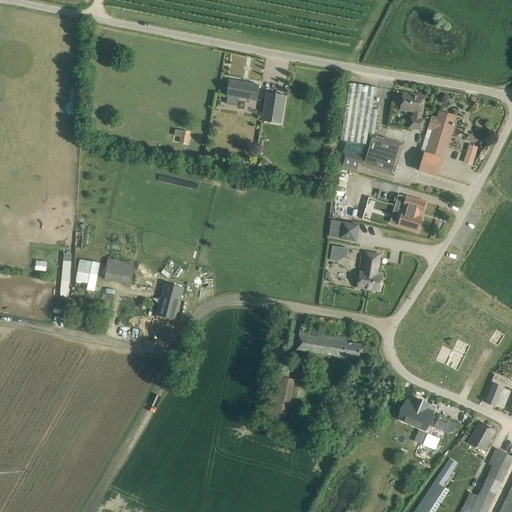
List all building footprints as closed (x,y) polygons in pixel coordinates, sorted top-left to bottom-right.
[(227,95),(256,100),(259,85),(230,81),(227,95)] [(350,83),(340,140),(366,144),(368,133),(374,134),(378,110),(372,109),(375,87),(350,83)] [(285,96),(266,92),(262,121),(281,124),(285,96)] [(425,96),(403,93),(402,96),(399,95),(395,98),(394,104),(397,108),(400,108),(400,110),(414,112),(413,117),(411,117),(409,128),(422,130),(424,119),(421,119),(422,113),(425,96)] [(442,158),(443,155),(452,125),(453,126),(454,124),(453,123),(455,116),(439,112),(437,118),(431,117),(427,130),(433,131),(427,154),(421,152),(416,168),(420,169),(419,171),(437,176),(442,158)] [(176,130),(174,136),(181,137),(188,138),(189,132),(176,130)] [(343,151),(338,168),(357,173),(359,165),(394,175),(403,144),(370,134),(365,150),(363,149),(362,157),(343,151)] [(477,147),(469,145),(464,162),(472,164),(477,147)] [(398,194),(394,206),(403,209),(398,225),(418,231),(422,218),(418,216),(419,211),(423,212),(425,202),(407,197),(403,208),(401,207),(404,196),(398,194)] [(359,224),(342,221),(339,239),(356,242),(359,224)] [(86,233),(76,232),(75,247),(85,248),(86,233)] [(332,246),(331,260),(347,261),(347,246),(332,246)] [(380,254),(371,253),(364,252),(361,271),(360,270),(357,288),(380,292),(383,275),(377,274),(380,254)] [(70,296),(71,259),(63,258),(61,295),(70,296)] [(99,263),(80,259),(75,288),(94,291),(99,263)] [(132,263),(108,259),(105,279),(129,283),(132,263)] [(165,284),(156,316),(175,320),(183,288),(165,284)] [(171,339),(174,329),(154,323),(151,333),(171,339)] [(496,329),(488,340),(496,346),(504,335),(496,329)] [(339,336),(300,330),(297,349),(359,359),(361,345),(338,341),(339,336)] [(442,345),(435,360),(458,371),(471,346),(458,339),(452,350),(442,345)] [(370,366),(358,363),(356,371),(368,374),(370,366)] [(329,371),(308,364),(305,375),(325,382),(329,371)] [(294,411),(293,377),(279,378),(280,411),(294,411)] [(511,391),(502,387),(494,383),(486,403),(494,406),(495,405),(510,412),(509,412),(511,412),(511,391)] [(424,416),(425,415),(429,405),(414,399),(410,410),(408,409),(405,417),(419,423),(422,416),(424,416)] [(325,413),(308,405),(303,416),(309,419),(304,430),(314,435),(325,413)] [(434,427),(454,435),(459,423),(439,415),(434,427)] [(484,450),(495,431),(491,429),(491,428),(489,427),(480,423),(469,442),(484,450)] [(423,445),(435,450),(440,439),(427,434),(423,445)] [(487,511),(504,479),(511,462),(511,457),(507,455),(503,453),(496,449),(489,464),(492,466),(490,472),(492,473),(479,497),(469,492),(460,511),(487,511)] [(450,458),(414,511),(434,511),(449,491),(442,486),(453,470),(457,463),(450,458)] [(511,511),(511,486),(499,511),(511,511)]
